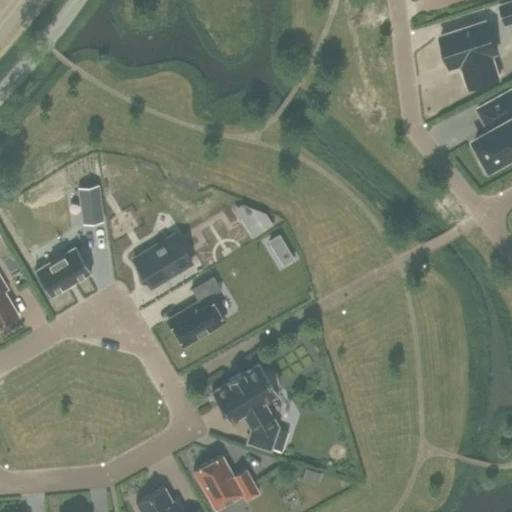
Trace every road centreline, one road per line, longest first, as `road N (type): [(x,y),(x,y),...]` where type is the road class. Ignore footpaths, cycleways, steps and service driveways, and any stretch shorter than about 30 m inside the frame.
road 1 (residential): [(170,389),(189,432),(108,474),(0,479)]
road 2 (residential): [(397,0),(413,126),(484,213)]
road 3 (residential): [(0,360),(113,306),(133,323),(170,389)]
